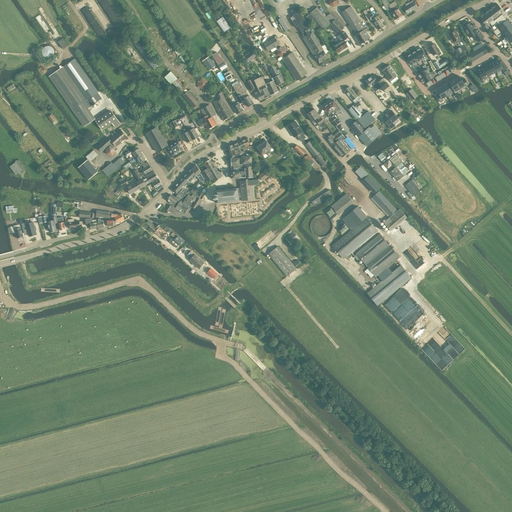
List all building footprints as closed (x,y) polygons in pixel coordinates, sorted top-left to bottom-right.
[(387,0),(386,0),(382,0),(381,1),(385,8),(386,9),(387,10),(389,9),(391,12),(395,19),(396,19),(396,20),(399,19),(398,18),(402,16),(398,9),(396,5),(397,5),(395,1),(389,5),(387,0)] [(403,8),(407,14),(418,7),(417,7),(421,5),(418,0),(412,0),(413,1),(409,3),(408,3),(405,5),(406,7),(403,8)] [(497,5),(480,18),(487,27),(488,26),(497,37),(497,36),(496,36),(501,32),(502,33),(505,37),(503,39),(504,39),(507,43),(508,45),(510,44),(511,45),(511,25),(508,20),(507,20),(502,15),(504,14),(497,5)] [(350,6),(341,12),(350,26),(348,27),(359,45),(370,38),(366,32),(370,29),(368,27),(365,29),(364,28),(358,18),(350,6)] [(331,23),(326,17),(317,7),(310,13),(316,20),(324,29),(329,25),(331,23)] [(310,28),(297,8),(291,12),(295,19),(292,21),(296,28),(298,27),(302,33),(301,34),(303,37),(302,37),(314,56),(315,56),(319,63),(322,61),(323,61),(325,60),(328,57),(330,56),(328,52),(326,54),(316,39),(317,38),(312,31),(312,32),(310,28)] [(369,21),(371,20),(370,18),(373,16),(371,12),(368,14),(367,13),(365,14),(366,16),(365,16),(369,21)] [(328,15),(326,17),(331,23),(335,19),(330,14),(329,15),(328,15)] [(222,16),(216,21),(223,31),(230,27),(222,16)] [(371,19),(378,30),(383,27),(376,16),(371,19)] [(285,31),(288,29),(281,18),(278,20),(285,31)] [(344,28),(335,19),(331,23),(329,25),(338,34),(344,28)] [(464,26),(463,27),(465,31),(466,34),(467,33),(469,38),(473,36),(478,42),(483,38),(477,29),(475,31),(473,28),(472,26),(470,23),(467,25),(466,24),(463,25),(464,26)] [(459,38),(455,31),(449,34),(453,42),(454,42),(455,44),(460,41),(459,39),(459,38)] [(338,52),(347,47),(343,40),(346,38),(343,33),(338,37),(341,42),(334,46),(338,52)] [(263,44),(268,51),(279,44),(274,37),(263,44)] [(434,43),(428,47),(433,55),(437,53),(438,55),(441,54),(439,51),(437,48),(434,43)] [(47,58),(49,58),(51,57),(53,56),(54,54),(54,52),(54,50),(53,48),(51,46),(49,46),(47,46),(45,46),(44,48),(43,50),(42,52),(43,54),(44,56),(45,57),(47,58)] [(296,80),(306,74),(290,48),(288,49),(289,54),(282,59),(296,80)] [(421,48),(416,51),(422,60),(427,57),(421,48)] [(255,55),(253,51),(251,53),(247,56),(244,58),(247,61),(255,55)] [(416,51),(412,54),(418,63),(422,60),(416,51)] [(216,52),(212,55),(221,70),(222,70),(227,67),(224,62),(216,52)] [(412,54),(407,57),(413,66),(418,63),(412,54)] [(97,92),(98,92),(75,58),(49,76),(84,126),(93,119),(86,109),(102,99),(97,92)] [(397,59),(389,64),(396,74),(404,69),(397,59)] [(491,63),(496,72),(502,69),(503,71),(507,69),(501,61),(499,62),(497,59),(491,63)] [(205,64),(209,70),(216,65),(211,60),(205,64)] [(489,76),(496,72),(491,63),(484,67),(489,76)] [(389,65),(382,71),(391,82),(393,80),(393,79),(397,76),(389,65)] [(478,72),(475,74),(481,83),(484,82),(482,79),(489,76),(484,67),(477,70),(478,72)] [(276,68),(274,68),(272,69),(271,71),(273,75),(273,76),(274,77),(272,78),(273,81),(275,80),(278,85),(285,82),(281,74),(280,74),(278,70),(277,70),(276,68)] [(427,68),(418,74),(421,79),(430,73),(427,68)] [(229,71),(224,74),(228,81),(232,78),(229,71)] [(430,73),(421,79),(424,84),(433,78),(430,73)] [(266,85),(266,84),(262,76),(254,80),(259,91),(255,93),(259,101),(271,95),(266,85)] [(365,82),(372,89),(374,88),(373,87),(378,83),(378,82),(372,76),(365,82)] [(459,76),(454,79),(460,90),(468,85),(464,78),(461,80),(459,76)] [(409,77),(401,83),(408,91),(413,87),(415,91),(418,89),(409,77)] [(173,82),(193,107),(198,103),(177,78),(173,82)] [(378,82),(378,83),(373,87),(374,88),(372,89),(374,92),(381,87),(382,88),(386,93),(390,90),(391,92),(393,91),(391,89),(392,89),(383,78),(378,82)] [(454,79),(449,82),(455,93),(460,90),(454,79)] [(250,91),(255,88),(250,80),(245,83),(250,91)] [(266,85),(271,95),(274,94),(273,93),(278,91),(273,81),(266,84),(266,85)] [(248,107),(254,104),(246,91),(245,91),(240,82),(232,86),(238,96),(241,94),(245,100),(245,101),(248,107)] [(447,84),(442,87),(447,96),(452,92),(447,84)] [(358,96),(349,86),(344,91),(353,100),(352,101),(354,103),(355,102),(356,103),(358,101),(361,98),(358,96)] [(439,94),(436,96),(440,102),(443,100),(442,99),(447,96),(442,87),(436,90),(439,94)] [(414,92),(412,89),(407,93),(413,100),(417,96),(416,94),(414,92)] [(218,112),(223,120),(233,114),(225,98),(220,91),(219,92),(217,94),(217,96),(219,99),(213,102),(218,112)] [(241,94),(238,96),(236,97),(240,103),(245,101),(245,100),(241,94)] [(333,111),(334,110),(337,113),(339,112),(339,113),(341,112),(341,111),(341,110),(341,109),(340,108),(339,107),(333,100),(328,103),(333,111)] [(232,105),(237,114),(238,113),(238,114),(241,113),(240,112),(243,110),(238,102),(232,105)] [(333,111),(328,103),(323,107),(328,114),(328,116),(329,117),(330,117),(331,118),(336,114),(333,111)] [(217,124),(212,116),(215,115),(209,104),(203,108),(207,115),(202,117),(202,118),(198,121),(201,127),(206,124),(208,129),(217,124)] [(358,120),(363,116),(356,108),(354,105),(348,110),(358,120)] [(314,109),(307,114),(312,122),(317,118),(318,120),(317,121),(319,124),(323,121),(321,117),(320,118),(319,117),(314,109)] [(398,118),(392,109),(382,117),(390,128),(395,125),(392,122),(398,118)] [(119,123),(111,111),(96,121),(102,130),(112,123),(114,126),(119,123)] [(365,129),(375,120),(367,112),(363,116),(358,120),(365,129)] [(336,118),(332,122),(335,126),(340,122),(336,118)] [(297,135),(301,141),(306,138),(302,132),(302,131),(296,121),(287,127),(294,137),(297,135)] [(359,135),(364,130),(356,121),(350,126),(359,135)] [(157,151),(168,145),(157,127),(146,133),(157,151)] [(186,128),(192,139),(192,140),(199,136),(194,128),(190,130),(188,127),(186,128)] [(378,133),(373,127),(370,129),(369,127),(358,137),(366,146),(377,137),(375,135),(378,133)] [(192,139),(186,128),(184,129),(185,132),(182,134),(187,142),(192,139)] [(116,146),(127,137),(121,129),(116,133),(114,131),(112,133),(114,135),(110,139),(108,137),(97,146),(101,152),(112,142),(116,146)] [(331,135),(326,139),(332,146),(342,158),(351,150),(343,141),(341,139),(337,142),(335,139),(331,135)] [(228,146),(228,147),(231,158),(241,155),(239,149),(243,148),(243,150),(241,151),(242,154),(250,152),(252,152),(251,146),(249,146),(247,138),(239,142),(232,145),(228,146)] [(173,156),(183,150),(178,141),(168,147),(173,156)] [(268,150),(271,148),(267,141),(257,147),(262,154),(265,152),(266,154),(270,152),(268,150)] [(310,141),(305,145),(324,169),(329,165),(310,141)] [(112,156),(116,152),(115,147),(110,145),(106,149),(107,154),(112,156)] [(292,151),(295,154),(297,151),(302,156),(305,153),(297,145),(293,148),(294,149),(292,151)] [(139,148),(132,152),(134,155),(133,156),(135,158),(142,153),(139,148)] [(145,160),(146,159),(142,153),(135,158),(132,160),(130,161),(131,164),(137,160),(139,163),(140,166),(145,163),(144,161),(145,160)] [(250,156),(250,154),(247,154),(247,156),(242,157),(242,158),(240,158),(239,158),(231,158),(231,166),(232,166),(232,172),(231,172),(232,178),(240,178),(241,178),(245,178),(256,177),(255,169),(252,169),(251,156),(250,156)] [(103,170),(108,176),(124,162),(120,157),(113,163),(112,162),(103,170)] [(50,159),(42,165),(44,168),(52,162),(50,159)] [(207,169),(209,174),(217,170),(210,159),(204,163),(207,169)] [(17,160),(15,161),(16,162),(10,167),(16,175),(25,168),(19,160),(18,161),(17,160)] [(94,167),(88,160),(79,167),(88,178),(97,172),(94,167)] [(389,160),(384,164),(388,168),(393,164),(389,160)] [(152,170),(147,162),(142,165),(144,168),(142,169),(145,174),(152,170)] [(191,170),(196,176),(202,182),(205,179),(202,174),(200,172),(201,171),(196,165),(191,170)] [(363,180),(369,175),(360,166),(355,172),(363,180)] [(395,167),(389,172),(397,181),(403,176),(395,167)] [(141,176),(140,174),(137,169),(134,171),(139,180),(136,181),(140,188),(146,185),(146,184),(142,178),(141,176)] [(209,174),(207,169),(202,172),(208,181),(212,178),(209,174)] [(193,179),(196,176),(191,170),(188,173),(193,179)] [(217,170),(209,174),(212,178),(213,178),(215,181),(222,177),(217,170)] [(153,183),(159,180),(153,171),(144,176),(143,175),(141,176),(142,178),(146,184),(151,182),(152,182),(153,183)] [(268,176),(264,171),(258,176),(262,181),(268,176)] [(184,177),(188,181),(190,182),(193,179),(188,173),(184,177)] [(188,181),(184,177),(179,182),(183,186),(188,181)] [(216,199),(217,203),(239,201),(238,195),(241,195),(242,201),(254,199),(253,185),(256,184),(255,178),(246,179),(247,180),(240,181),(241,192),(238,192),(238,188),(228,189),(228,188),(225,188),(225,189),(215,190),(216,194),(214,194),(214,199),(216,199)] [(159,180),(153,183),(157,190),(162,186),(161,184),(162,184),(159,180)] [(412,180),(405,185),(413,195),(418,191),(420,190),(412,180)] [(140,188),(136,181),(127,187),(131,194),(140,188)] [(183,186),(179,182),(172,190),(176,193),(183,186)] [(178,194),(176,197),(178,199),(180,200),(182,198),(188,193),(186,191),(183,188),(178,194)] [(312,203),(310,204),(311,206),(333,195),(330,189),(312,201),(312,203)] [(372,198),(389,216),(383,221),(389,230),(406,216),(399,208),(396,210),(379,191),(372,198)] [(352,202),(346,193),(332,203),(338,212),(352,202)] [(171,205),(167,211),(172,213),(185,212),(188,212),(192,206),(197,197),(196,196),(195,196),(194,198),(188,194),(185,199),(183,198),(180,202),(180,201),(176,208),(171,205)] [(178,199),(171,195),(167,200),(170,202),(170,203),(174,206),(177,202),(178,202),(180,200),(178,199)] [(198,197),(197,197),(192,206),(196,209),(202,199),(198,197)] [(332,246),(343,259),(377,231),(357,206),(341,219),(350,230),(332,246)] [(333,226),(333,224),(333,222),(332,219),(331,217),(330,216),(328,214),(326,213),(324,212),(321,212),(319,212),(317,212),(315,213),(313,215),(311,217),(310,219),(309,221),(309,224),(309,226),(310,228),(311,231),(312,232),(313,233),(316,235),(318,236),(320,236),(323,236),(325,235),(327,234),(329,233),(331,231),(332,228),(333,226)] [(112,213),(112,217),(115,217),(118,222),(124,219),(121,213),(118,215),(118,214),(112,213)] [(53,221),(48,222),(50,232),(57,231),(55,223),(58,223),(57,217),(52,217),(53,221)] [(88,223),(90,222),(91,229),(98,228),(97,222),(99,222),(98,219),(92,220),(92,219),(87,218),(88,223)] [(69,223),(70,228),(73,227),(73,228),(76,228),(76,227),(81,226),(80,221),(74,222),(74,219),(69,220),(69,223)] [(154,233),(154,232),(160,226),(160,225),(157,224),(154,226),(148,221),(146,223),(145,222),(144,224),(154,233)] [(29,222),(21,224),(23,230),(27,229),(29,236),(37,234),(36,230),(37,230),(36,226),(34,226),(33,222),(29,223),(29,222)] [(23,236),(20,224),(11,227),(14,232),(16,232),(17,238),(18,238),(19,239),(22,238),(22,237),(23,237),(23,236)] [(160,226),(154,232),(163,239),(164,240),(165,238),(163,236),(166,233),(169,235),(172,231),(169,229),(165,227),(163,230),(160,226)] [(285,238),(291,245),(299,238),(293,231),(285,238)] [(356,254),(354,256),(358,261),(361,259),(368,268),(366,270),(371,277),(374,275),(376,277),(399,257),(380,234),(356,254)] [(168,236),(163,242),(172,249),(176,244),(178,246),(182,242),(176,236),(173,240),(168,236)] [(278,246),(268,254),(287,276),(296,268),(278,246)] [(189,260),(199,269),(204,263),(191,251),(187,255),(191,258),(189,260)] [(367,293),(377,306),(411,278),(401,265),(367,293)]
